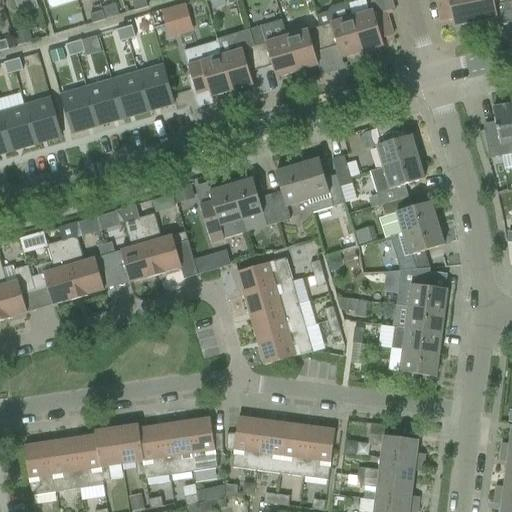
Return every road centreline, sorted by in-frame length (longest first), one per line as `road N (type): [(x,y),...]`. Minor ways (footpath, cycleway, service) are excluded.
road 1 (tertiary): [(0,202),(442,79)]
road 2 (residential): [(0,346),(213,289),(241,381)]
road 3 (residential): [(0,419),(241,381)]
road 4 (unclassified): [(485,314),(478,231),(442,79)]
road 5 (residential): [(473,422),(241,381)]
